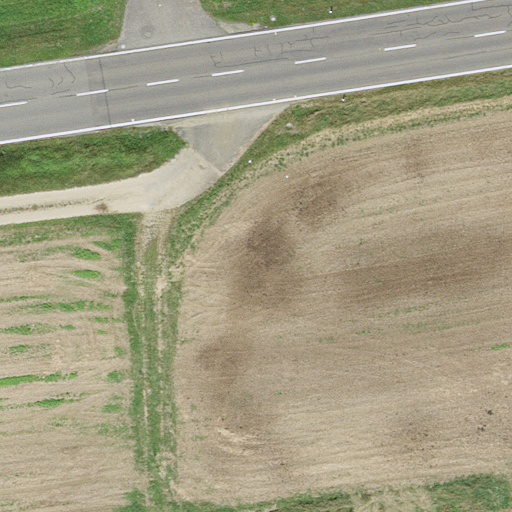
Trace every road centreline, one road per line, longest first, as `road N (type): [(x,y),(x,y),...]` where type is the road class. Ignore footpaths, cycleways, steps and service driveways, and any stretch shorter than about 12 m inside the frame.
road 1 (primary): [(0,106),(511,26)]
road 2 (track): [(0,209),(157,187),(189,172),(212,144),(199,75),(169,0)]
